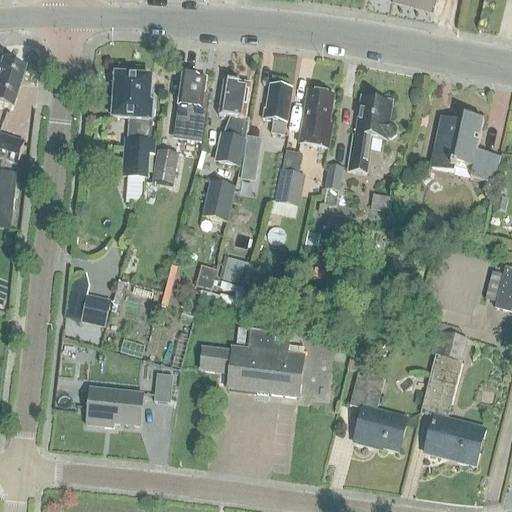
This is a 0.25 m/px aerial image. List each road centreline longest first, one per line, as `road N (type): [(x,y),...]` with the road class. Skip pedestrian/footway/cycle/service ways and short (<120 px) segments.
road 1 (residential): [(18,468),(68,18)]
road 2 (tertiary): [(511,67),(229,24),(68,18)]
road 3 (residential): [(360,511),(18,468)]
